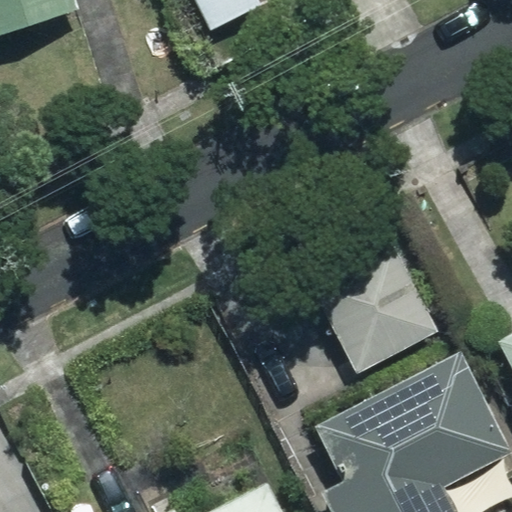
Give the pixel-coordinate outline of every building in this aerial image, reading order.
[(0,0),(0,33),(77,8),(74,0),(0,0)] [(203,0),(210,14),(238,0),(203,0)] [(447,332),(404,244),(313,289),(356,376),(447,332)] [(511,328),(502,333),(511,353),(511,328)] [(511,444),(463,350),(319,424),(345,473),(321,485),(334,511),(468,511),(450,476),(511,444)] [(185,511),(180,501),(157,511),(288,511),(271,478),(203,511),(185,511)]
